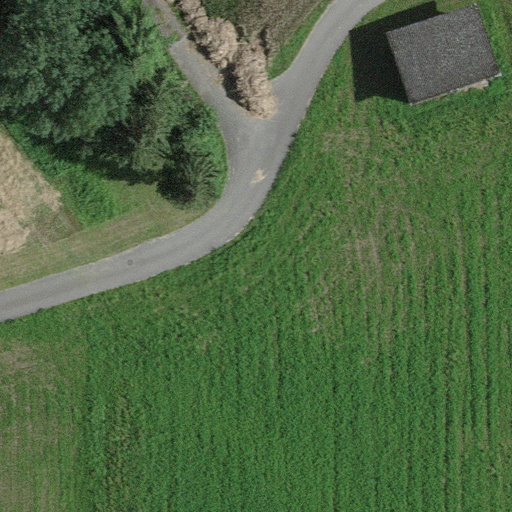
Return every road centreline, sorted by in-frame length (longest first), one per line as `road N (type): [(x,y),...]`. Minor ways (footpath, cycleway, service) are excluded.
road 1 (track): [(356,0),(303,76),(230,229),(167,258),(0,306)]
road 2 (track): [(158,0),(203,68),(272,144)]
